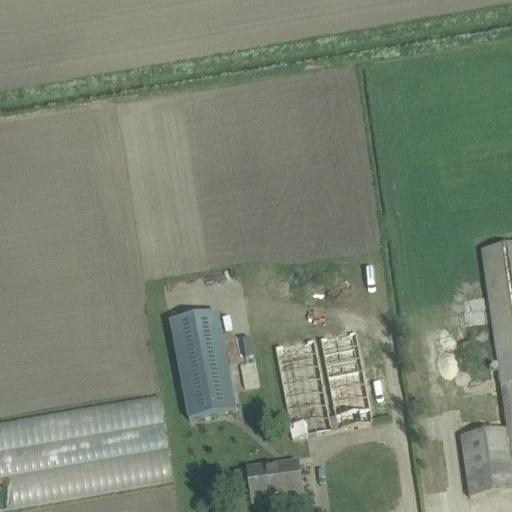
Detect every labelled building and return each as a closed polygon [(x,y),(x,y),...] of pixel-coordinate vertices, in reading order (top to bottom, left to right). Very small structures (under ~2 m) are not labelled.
[(470,500),(511,493),(511,249),(483,253),(508,432),(461,439),(470,500)] [(219,317),(172,326),(191,425),(238,416),(219,317)] [(338,433),(374,426),(356,335),(321,342),(336,418),(338,433)] [(330,419),(315,343),(276,351),(293,442),(338,433),(336,418),(330,419)] [(0,509),(175,484),(163,399),(0,422),(0,509)] [(303,500),(298,465),(249,472),(250,484),(253,504),(281,500),(281,503),(303,500)]
